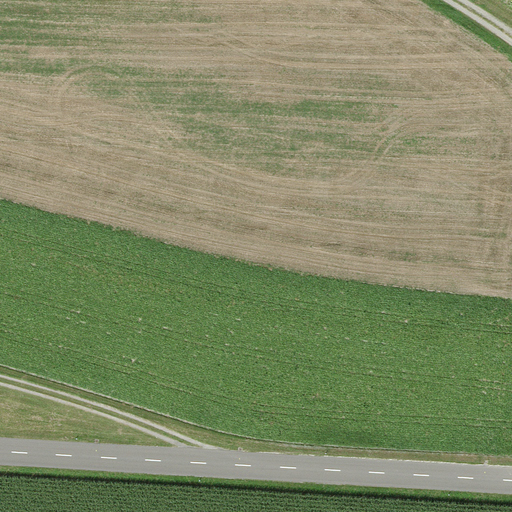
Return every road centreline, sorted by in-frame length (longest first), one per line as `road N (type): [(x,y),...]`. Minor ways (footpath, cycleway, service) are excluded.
road 1 (tertiary): [(511,484),(0,453)]
road 2 (track): [(0,381),(240,467)]
